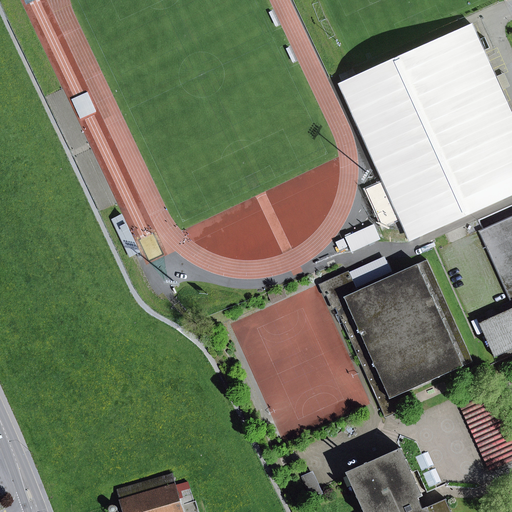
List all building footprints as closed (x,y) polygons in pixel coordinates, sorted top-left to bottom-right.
[(469,25),(511,121),(511,110),(500,84),(504,83),(501,74),(497,76),(473,23),(469,25)] [(443,37),(511,189),(511,121),(469,25),(443,37)] [(511,195),(511,189),(443,37),(361,74),(432,231),(511,195)] [(361,74),(339,84),(410,241),(432,231),(361,74)] [(65,89),(48,96),(101,209),(117,201),(65,89)] [(382,218),(379,211),(373,214),(376,221),(382,218)] [(113,220),(127,250),(137,245),(123,215),(113,220)] [(511,216),(439,249),(473,326),(511,308),(511,216)] [(352,252),(380,239),(374,225),(346,238),(352,252)] [(137,245),(127,250),(129,254),(139,249),(137,245)] [(427,260),(358,291),(349,271),(321,283),(327,296),(329,301),(332,300),(336,308),(384,414),(389,412),(395,409),(408,403),(404,393),(473,362),(427,260)] [(273,303),(286,297),(282,289),(269,295),(273,303)] [(511,308),(473,326),(491,366),(511,356),(511,308)] [(502,464),(511,459),(511,434),(510,435),(491,395),(463,407),(491,469),(502,464)] [(384,414),(385,418),(397,413),(395,409),(389,412),(384,414)] [(386,468),(406,459),(406,458),(402,448),(347,473),(352,485),(359,482),(373,476),(375,480),(381,477),(389,474),(386,468)] [(410,468),(421,463),(417,453),(406,458),(406,459),(410,468)] [(410,468),(406,459),(386,468),(389,474),(381,477),(375,480),(373,476),(359,482),(352,485),(364,511),(451,511),(446,499),(424,509),(417,511),(415,511),(411,502),(419,498),(423,496),(410,468)] [(312,499),(323,494),(313,471),(301,477),(312,499)] [(183,511),(172,475),(119,490),(125,511),(183,511)] [(415,511),(417,511),(424,509),(421,504),(419,498),(411,502),(415,511)]
